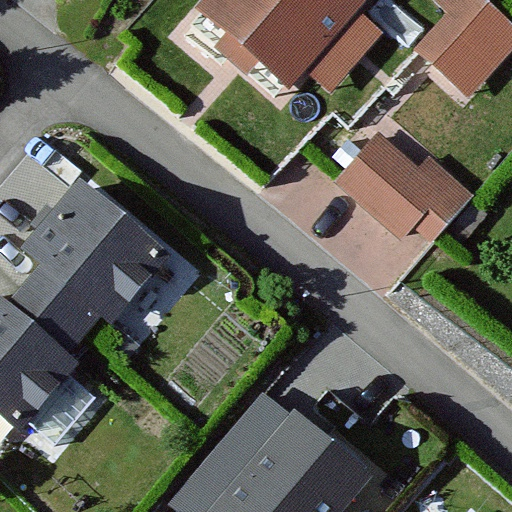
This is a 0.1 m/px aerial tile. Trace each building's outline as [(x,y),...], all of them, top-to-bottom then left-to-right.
[(378,0),(196,0),(192,6),(290,91),(307,71),(331,92),(384,31),(365,15),(378,0)] [(511,63),(511,20),(485,0),(437,0),(405,41),(483,101),(511,63)] [(446,183),(375,130),(337,180),(409,233),(446,183)] [(39,251),(20,273),(83,328),(99,310),(114,324),(173,258),(75,172),(20,234),(39,251)] [(70,343),(83,328),(20,273),(5,289),(0,285),(0,418),(17,434),(85,357),(70,343)] [(269,381),(217,444),(300,511),(340,511),(376,469),(269,381)] [(177,511),(300,511),(217,444),(168,504),(177,511)]
